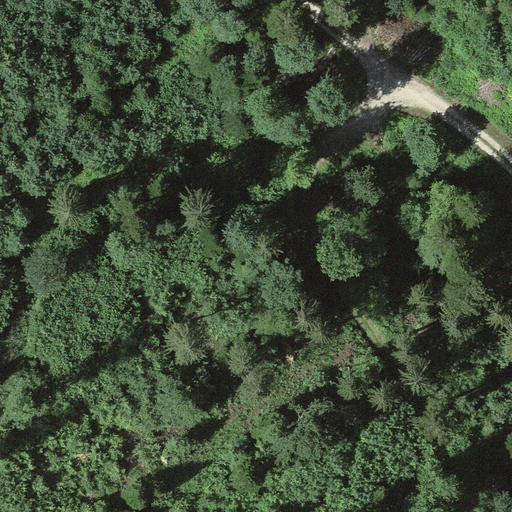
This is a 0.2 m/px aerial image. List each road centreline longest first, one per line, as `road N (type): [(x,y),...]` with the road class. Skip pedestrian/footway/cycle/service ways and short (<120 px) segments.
road 1 (track): [(469,511),(303,198),(307,169),(400,77)]
road 2 (track): [(287,0),(511,165)]
